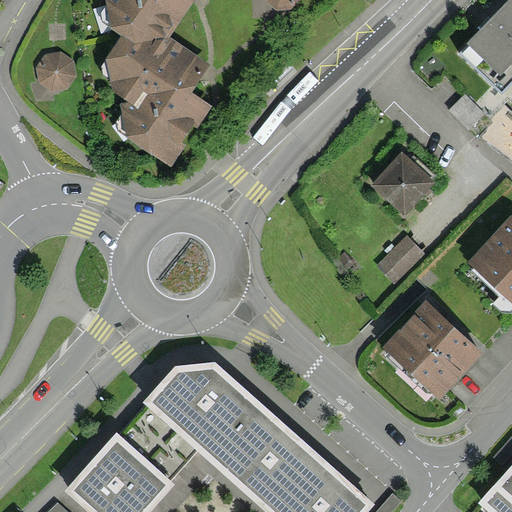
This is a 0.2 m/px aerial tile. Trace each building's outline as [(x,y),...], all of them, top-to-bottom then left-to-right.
[(130,122),(134,138),(164,158),(200,108),(180,94),(197,70),(155,40),(183,0),(108,0),(104,7),(114,13),(118,30),(128,38),(112,56),(115,73),(108,83),(130,98),(118,114),(130,122)] [(265,0),(276,10),(293,9),(300,0),(265,0)] [(499,97),(511,83),(511,0),(506,0),(454,54),(499,97)] [(51,89),(63,84),(67,73),(62,62),(51,57),(40,62),(36,73),(40,84),(51,89)] [(377,189),(411,221),(444,186),(410,154),(377,189)] [(511,232),(479,267),(511,297),(511,232)] [(382,262),(397,278),(424,253),(410,237),(382,262)] [(393,351),(450,404),(494,356),(436,304),(393,351)] [(362,511),(366,508),(212,372),(179,374),(67,495),(85,511),(150,511),(198,457),(261,511),(362,511)] [(360,462),(350,471),(377,498),(386,489),(360,462)] [(511,511),(511,471),(482,507),(488,511),(511,511)]
